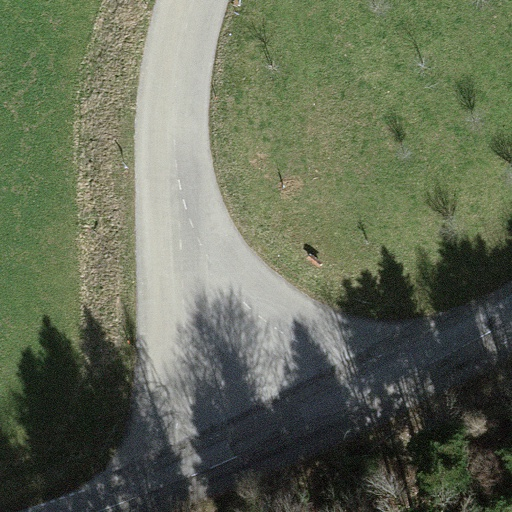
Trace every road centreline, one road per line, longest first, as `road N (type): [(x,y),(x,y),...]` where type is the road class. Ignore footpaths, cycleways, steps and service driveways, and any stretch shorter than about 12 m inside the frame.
road 1 (unclassified): [(211,0),(183,87),(193,274),(282,433)]
road 2 (unclassified): [(282,433),(511,314)]
road 3 (unclassified): [(106,511),(282,433)]
